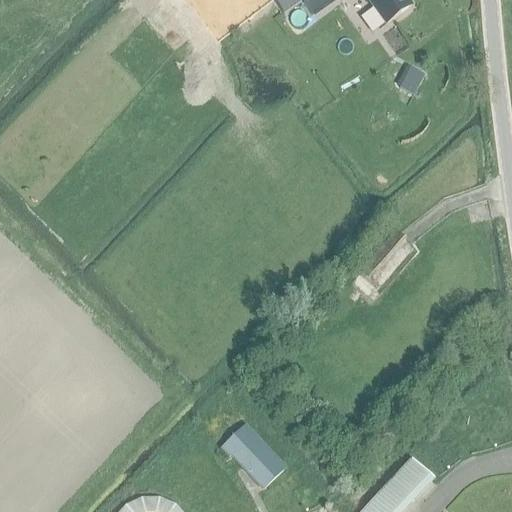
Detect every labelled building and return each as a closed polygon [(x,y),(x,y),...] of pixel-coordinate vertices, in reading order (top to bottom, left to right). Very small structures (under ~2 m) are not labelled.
[(270,0),(283,18),(307,0),(365,0),(385,26),(409,8),(403,0),(270,0)] [(409,70),(399,90),(413,97),(424,78),(409,70)] [(412,250),(396,235),(359,277),(351,287),(367,301),(376,291),(412,250)] [(242,448),(231,459),(261,490),(281,471),(244,432),(235,441),(242,448)] [(402,511),(434,481),(411,458),(356,511),(402,511)]
